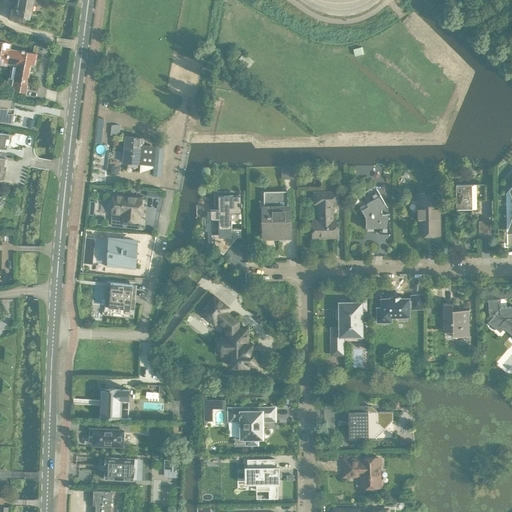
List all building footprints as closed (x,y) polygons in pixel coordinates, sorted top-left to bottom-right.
[(35,0),(14,0),(13,9),(12,14),(30,18),(31,12),(33,13),(35,0)] [(27,92),(29,81),(32,65),(36,65),(38,54),(10,49),(11,44),(0,41),(0,64),(16,67),(14,79),(10,78),(9,85),(27,92)] [(254,61),(243,53),(238,61),(248,68),(254,61)] [(0,120),(10,122),(11,114),(9,113),(10,108),(7,108),(9,100),(0,98),(0,120)] [(119,137),(120,126),(111,125),(110,136),(119,137)] [(123,162),(125,162),(140,164),(143,138),(125,136),(123,162)] [(160,174),(163,142),(156,142),(153,173),(160,174)] [(456,185),(456,200),(456,209),(472,209),(472,200),(486,199),(486,184),(456,185)] [(364,215),(365,216),(365,217),(365,219),(365,228),(366,228),(374,228),(375,225),(379,225),(379,233),(389,233),(389,236),(389,213),(388,213),(388,214),(382,214),(382,212),(381,210),(386,206),(387,207),(376,188),(375,188),(376,189),(367,194),(370,201),(366,203),(360,207),(360,206),(359,207),(364,215)] [(312,221),(312,234),(313,237),(336,237),(336,221),(333,221),(333,204),(340,204),(340,192),(314,192),(314,204),(318,204),(318,221),(312,221)] [(419,217),(419,235),(438,235),(438,201),(439,200),(439,196),(436,193),(432,193),(431,194),(426,194),(424,193),(420,193),(417,196),(417,200),(419,201),(419,210),(418,212),(418,216),(419,217)] [(287,194),(276,194),(276,200),(271,200),(269,202),(269,207),(268,207),(268,213),(262,213),(262,221),(264,221),(264,230),(270,230),(271,232),(273,232),(274,232),(277,238),(291,237),(290,229),(289,229),(289,222),(288,220),(287,194)] [(140,215),(142,197),(113,195),(113,199),(112,200),(111,207),(112,209),(111,225),(139,228),(140,221),(140,215)] [(233,197),(233,195),(218,196),(218,210),(210,210),(210,220),(218,220),(219,234),(211,234),(211,245),(223,256),(238,238),(232,233),(231,213),(235,213),(241,213),(241,206),(242,206),(242,203),(241,203),(240,201),(239,199),(237,198),(235,197),(233,197)] [(490,220),(478,221),(479,235),(491,234),(490,220)] [(136,256),(137,241),(109,238),(107,266),(132,269),(133,265),(134,256),(137,257),(137,256),(136,256)] [(92,305),(90,321),(101,322),(103,306),(105,306),(104,312),(130,314),(130,308),(135,308),(137,285),(127,284),(123,283),(111,282),(107,282),(101,281),(100,281),(98,306),(92,305)] [(423,295),(412,295),(412,300),(412,307),(412,309),(423,309),(423,295)] [(194,312),(209,325),(212,322),(220,329),(221,338),(222,338),(222,342),(217,343),(217,357),(227,357),(227,368),(243,367),(243,365),(252,365),(252,353),(245,353),(245,346),(243,346),(242,329),(232,329),(232,322),(220,312),(222,309),(207,296),(194,312)] [(382,307),(377,307),(377,321),(380,321),(380,323),(388,323),(388,321),(391,321),(391,316),(399,316),(399,320),(407,320),(407,316),(409,316),(409,307),(412,307),(412,300),(409,300),(409,298),(400,298),(399,297),(391,297),(391,298),(381,298),(382,307)] [(331,346),(343,346),(343,336),(362,336),(362,309),(366,309),(366,298),(352,298),(352,302),(339,303),(340,328),(331,328),(331,346)] [(489,316),(492,318),(500,307),(501,307),(500,300),(488,301),(488,309),(490,309),(490,311),(489,311),(489,316)] [(453,310),(453,306),(453,303),(443,303),(443,304),(444,331),(443,331),(443,332),(452,332),(452,337),(469,336),(469,311),(469,310),(453,310)] [(511,306),(501,307),(500,307),(492,318),(488,322),(489,323),(490,321),(500,329),(507,321),(510,320),(511,322),(511,306)] [(110,388),(101,388),(100,416),(108,417),(113,418),(113,417),(121,417),(121,399),(129,400),(129,389),(114,388),(114,387),(110,387),(110,388)] [(180,413),(180,400),(166,399),(166,412),(180,413)] [(375,438),(393,420),(393,412),(378,412),(372,406),(343,406),(343,420),(349,420),(349,438),(375,438)] [(248,408),(229,408),(229,421),(241,421),(241,438),(246,438),(246,442),(249,444),(255,444),(257,441),(257,438),(262,438),(262,421),(275,421),(275,408),(254,408),(254,411),(248,412),(248,408)] [(130,421),(113,421),(113,429),(94,428),(93,444),(123,446),(124,430),(129,430),(130,421)] [(134,480),(135,458),(105,457),(104,478),(134,480)] [(360,459),(348,459),(348,471),(360,471),(361,487),(380,487),(379,458),(360,458),(360,459)] [(164,469),(172,469),(172,472),(178,472),(178,460),(165,459),(164,469)] [(247,467),(245,467),(245,484),(257,484),(257,491),(269,490),(269,498),(269,499),(278,498),(278,484),(280,484),(279,466),(275,466),(275,459),(247,459),(247,467)] [(161,481),(153,481),(152,501),(161,501),(161,481)] [(110,511),(111,491),(93,490),(93,505),(96,505),(96,511),(110,511)]
